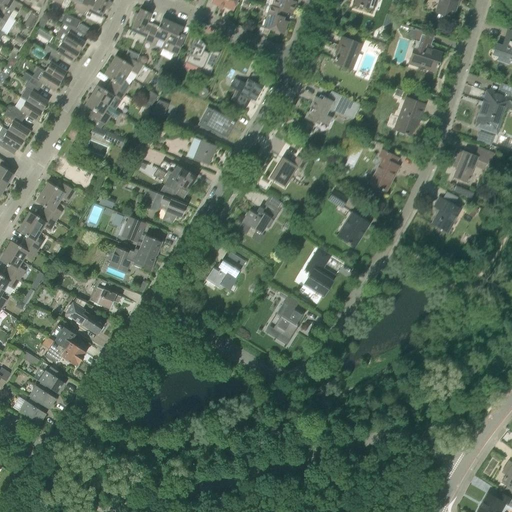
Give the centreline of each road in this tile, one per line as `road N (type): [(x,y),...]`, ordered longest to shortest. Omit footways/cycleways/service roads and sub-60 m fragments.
road 1 (residential): [(151,298),(267,371),(304,368),(411,203),(481,0)]
road 2 (residential): [(116,511),(378,437),(418,441),(462,468)]
road 3 (residential): [(151,298),(290,61)]
road 4 (residential): [(0,230),(126,0)]
road 5 (residential): [(51,453),(151,298)]
road 6 (residential): [(153,0),(290,61)]
